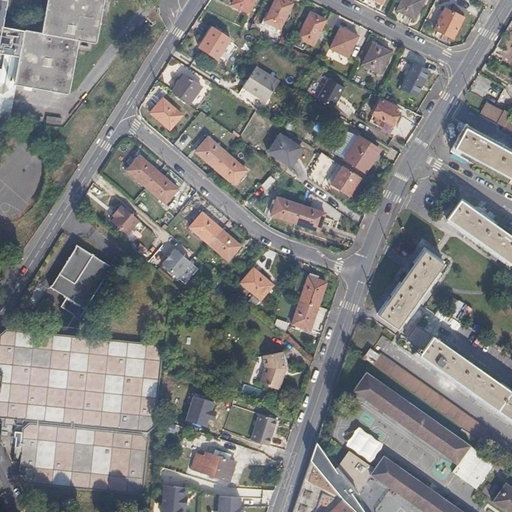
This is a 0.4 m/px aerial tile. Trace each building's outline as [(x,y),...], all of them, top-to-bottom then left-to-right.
[(0,0),(0,52),(22,56),(17,83),(71,93),(81,38),(98,41),(105,0),(0,0)] [(233,0),(231,5),(247,13),(253,0),(233,0)] [(275,0),(265,21),(279,28),(292,5),(281,0),(275,0)] [(401,0),(396,10),(414,19),(423,0),(401,0)] [(435,30),(453,38),(463,18),(445,9),(435,30)] [(298,37),(313,45),(325,21),(309,13),(298,37)] [(329,49),(347,58),(357,37),(339,28),(329,49)] [(199,50),(217,61),(232,39),(216,29),(207,42),(206,41),(199,50)] [(362,64),(379,73),(390,52),(372,44),(362,64)] [(0,125),(9,127),(17,83),(22,56),(0,52),(0,125)] [(401,89),(416,96),(428,72),(414,64),(401,89)] [(267,101),(279,82),(255,67),(243,87),(267,101)] [(184,75),(172,92),(189,104),(202,86),(184,75)] [(477,83),(488,90),(491,83),(480,77),(477,83)] [(335,108),(345,88),(328,80),(318,100),(335,108)] [(488,91),(484,98),(497,105),(499,101),(491,95),(492,93),(488,91)] [(170,129),(182,115),(162,98),(150,112),(170,129)] [(380,100),(373,115),(393,126),(399,112),(389,107),(391,105),(380,100)] [(502,131),(511,136),(511,121),(508,119),(511,115),(504,111),(503,112),(487,102),(480,114),(497,123),(496,124),(503,128),(502,131)] [(393,126),(373,115),(369,123),(389,132),(393,126)] [(251,132),(260,139),(264,134),(255,127),(251,132)] [(455,149),(511,180),(511,154),(466,129),(455,149)] [(289,166),(301,147),(280,133),(267,152),(289,166)] [(345,160),(364,172),(379,148),(359,136),(345,160)] [(196,151),(215,168),(228,154),(208,137),(196,151)] [(228,154),(215,168),(234,185),(247,170),(228,154)] [(128,170),(147,187),(159,173),(140,156),(128,170)] [(336,165),(335,168),(327,180),(331,183),(341,169),(336,165)] [(343,166),(341,169),(331,183),(349,195),(361,177),(343,166)] [(325,179),(327,180),(335,168),(333,167),(325,179)] [(159,173),(147,187),(166,204),(179,189),(159,173)] [(278,179),(271,174),(262,185),(268,189),(278,179)] [(354,198),(366,180),(361,177),(349,195),(354,198)] [(271,216),(295,224),(302,206),(277,198),(271,216)] [(511,264),(511,237),(461,200),(447,219),(511,264)] [(128,235),(140,221),(122,206),(113,216),(115,218),(112,222),(128,235)] [(302,206),(295,224),(319,232),(325,214),(302,206)] [(190,228),(209,245),(222,229),(203,214),(190,228)] [(222,229),(209,245),(228,261),(241,246),(222,229)] [(113,266),(77,245),(51,288),(68,298),(63,307),(82,319),(113,266)] [(178,278),(191,263),(176,250),(163,265),(178,278)] [(379,315),(398,328),(445,264),(425,250),(379,315)] [(123,260),(116,256),(112,262),(119,266),(123,260)] [(261,300),(274,286),(254,269),(242,283),(261,300)] [(304,292),(293,325),(310,330),(327,283),(301,274),(295,289),(304,292)] [(511,419),(511,391),(417,324),(407,339),(423,350),(420,355),(511,419)] [(52,420),(56,421),(57,422),(60,422),(65,422),(67,423),(70,423),(71,422),(74,422),(76,424),(78,424),(80,423),(82,423),(83,425),(86,425),(88,425),(89,424),(92,424),(95,426),(97,426),(99,424),(101,425),(104,427),(107,426),(108,425),(111,426),(112,427),(114,428),(116,428),(118,426),(120,427),(122,429),(123,429),(126,428),(127,427),(129,428),(131,430),(133,430),(135,430),(137,428),(145,429),(148,430),(150,430),(151,429),(154,427),(155,424),(155,423),(154,421),(153,420),(154,417),(155,415),(156,413),(156,412),(154,409),(154,407),(156,405),(157,404),(156,401),(155,400),(155,398),(157,396),(157,395),(157,392),(156,391),(156,389),(157,388),(158,386),(158,385),(157,382),(157,379),(158,378),(159,376),(159,375),(158,372),(158,370),(160,368),(160,367),(160,365),(159,363),(159,358),(161,356),(163,353),(163,351),(162,347),(159,344),(156,343),(152,343),(149,345),(145,345),(144,343),(142,342),(139,342),(137,344),(135,344),(134,343),(132,341),(129,342),(128,343),(127,343),(125,341),(123,340),(120,341),(119,342),(118,342),(117,341),(115,339),(112,340),(110,341),(107,341),(106,339),(104,338),(103,338),(100,339),(99,340),(97,338),(94,337),(92,337),(90,339),(89,339),(88,338),(87,337),(85,337),(83,337),(82,338),(80,338),(78,337),(76,336),(74,336),(72,337),(71,337),(69,336),(67,335),(64,336),(63,337),(62,337),(61,335),(59,334),(56,334),(55,335),(54,336),(53,336),(52,334),(51,333),(50,333),(48,333),(47,333),(45,335),(43,335),(42,334),(40,332),(37,332),(35,334),(34,334),(33,333),(31,331),(28,332),(26,333),(24,333),(23,333),(21,331),(20,331),(18,331),(17,331),(15,333),(13,333),(9,330),(5,330),(2,332),(1,333),(0,334),(0,341),(1,343),(1,346),(0,346),(0,353),(0,354),(0,355),(0,416),(2,416),(2,417),(8,417),(10,418),(11,418),(13,418),(15,417),(18,417),(20,418),(22,419),(23,418),(24,418),(27,418),(29,419),(30,420),(31,420),(34,419),(37,419),(38,420),(39,421),(42,420),(43,420),(46,420),(48,421),(51,421),(52,420)] [(257,381),(278,388),(284,368),(286,348),(264,347),(262,367),(257,381)] [(371,349),(365,357),(511,461),(511,445),(381,352),(379,354),(371,349)] [(458,464),(472,445),(367,371),(354,389),(458,464)] [(210,420),(214,421),(216,413),(213,411),(215,403),(195,397),(187,422),(207,428),(210,420)] [(252,441),(270,447),(278,421),(261,415),(252,441)] [(39,426),(35,426),(34,424),(31,423),(29,423),(27,423),(24,425),(22,428),(22,432),(23,435),(23,440),(21,442),(21,445),(21,446),(23,448),(23,450),(21,451),(20,454),(21,456),(22,457),(22,458),(20,460),(19,461),(20,464),(21,466),(21,467),(19,470),(19,472),(20,476),(22,479),(24,480),(27,481),(31,480),(33,481),(34,482),(35,482),(38,483),(39,483),(41,481),(43,482),(44,484),(47,484),(49,483),(50,483),(52,483),(54,485),(55,485),(57,485),(59,484),(61,484),(63,486),(64,486),(66,486),(68,485),(70,485),(71,486),(73,487),(75,487),(77,486),(78,485),(79,485),(81,488),(84,488),(86,487),(87,486),(89,487),(89,488),(92,489),(93,489),(96,488),(99,488),(100,489),(102,490),(103,490),(106,489),(107,489),(108,490),(110,491),(113,491),(115,490),(117,490),(118,491),(120,492),(123,492),(125,490),(132,491),(135,493),(138,493),(142,492),(143,491),(145,488),(145,486),(144,482),(142,481),(143,479),(144,477),(145,474),(144,473),(143,471),(143,470),(144,469),(145,466),(145,465),(144,464),(143,462),(144,460),(146,458),(146,457),(146,454),(145,453),(145,446),(147,443),(147,441),(147,437),(145,435),(141,433),(138,434),(136,435),(130,434),(130,433),(127,432),(125,432),(124,433),(123,434),(122,434),(121,433),(119,431),(116,431),(115,432),(114,433),(112,433),(111,431),(109,430),(107,430),(104,432),(102,432),(101,431),(99,430),(97,430),(95,431),(93,431),(92,430),(91,429),(89,428),(87,428),(85,430),(84,430),(83,429),(81,428),(78,428),(77,428),(76,430),(74,429),(72,428),(71,427),(70,427),(67,429),(65,429),(65,427),(62,426),(61,426),(58,428),(56,427),(55,426),(53,425),(50,425),(48,427),(47,426),(46,424),(44,423),(42,423),(40,424),(39,426)] [(357,490),(338,468),(317,443),(310,463),(328,484),(327,484),(339,499),(337,502),(340,505),(333,511),(365,511),(352,493),(357,490)] [(496,463),(472,445),(458,464),(454,472),(478,489),(496,463)] [(338,468),(357,490),(359,492),(372,474),(391,488),(425,511),(464,511),(385,454),(375,468),(351,451),(338,468)] [(193,469),(230,481),(237,462),(207,452),(205,457),(198,454),(193,469)] [(496,502),(510,511),(511,511),(511,486),(509,484),(496,502)] [(162,511),(183,511),(184,508),(186,509),(187,498),(185,498),(186,488),(165,486),(162,511)] [(241,509),(241,498),(236,498),(220,497),(219,511),(243,511),(243,509),(241,509)]
